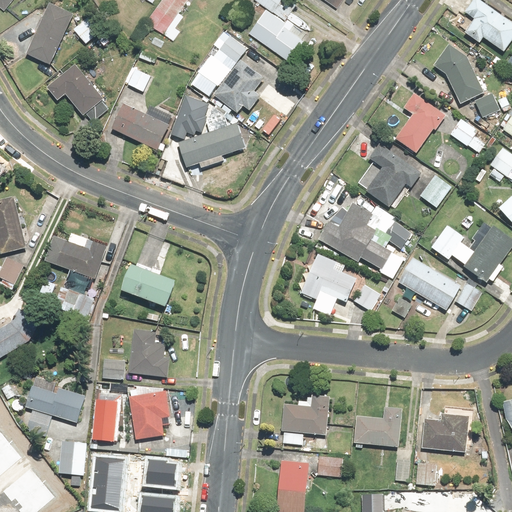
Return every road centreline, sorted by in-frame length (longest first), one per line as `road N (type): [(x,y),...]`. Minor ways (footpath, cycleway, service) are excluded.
road 1 (residential): [(0,107),(14,127),(84,175),(255,241)]
road 2 (tertiary): [(255,241),(294,169),(413,0)]
road 3 (residential): [(234,339),(464,361),(511,336)]
road 4 (tertiary): [(217,509),(234,339)]
